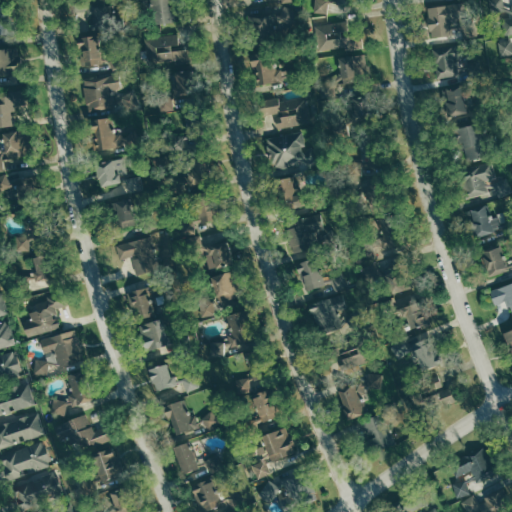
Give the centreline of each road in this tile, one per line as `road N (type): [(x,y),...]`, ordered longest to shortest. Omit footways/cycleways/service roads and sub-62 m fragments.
road 1 (residential): [(216,0),(240,167),(285,325),(354,511)]
road 2 (residential): [(169,511),(69,188),(43,0)]
road 3 (residential): [(511,422),(416,170),(390,0)]
road 4 (tertiary): [(339,511),(511,394)]
